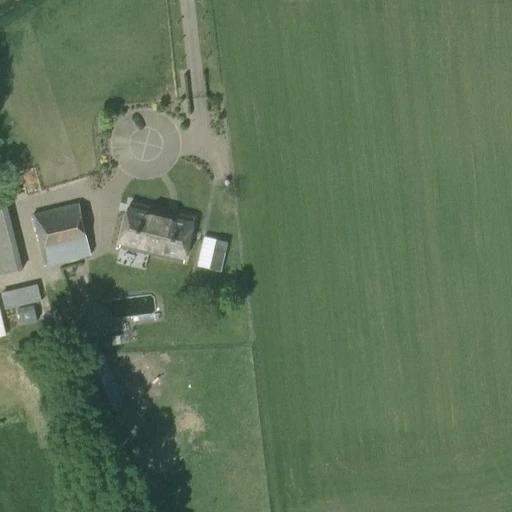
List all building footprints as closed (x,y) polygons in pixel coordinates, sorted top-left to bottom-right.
[(79,202),(45,211),(32,214),(48,264),(90,254),(87,244),(89,243),(79,202)] [(193,218),(130,203),(120,246),(183,261),(193,218)] [(0,231),(15,228),(10,205),(0,207),(0,231)] [(217,238),(216,248),(203,247),(201,268),(226,269),(228,239),(217,238)] [(7,307),(42,299),(38,283),(3,290),(7,307)] [(16,322),(42,319),(40,302),(13,306),(16,322)]
